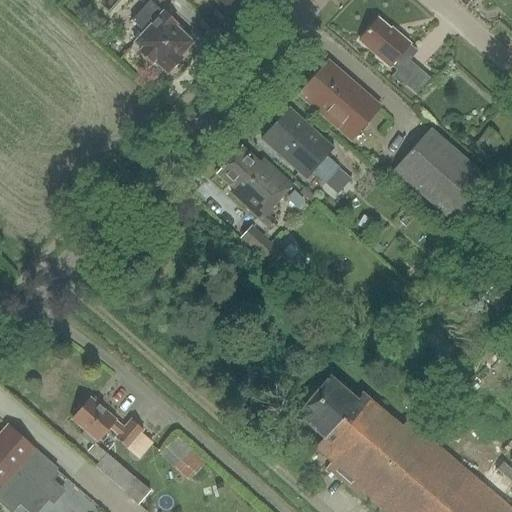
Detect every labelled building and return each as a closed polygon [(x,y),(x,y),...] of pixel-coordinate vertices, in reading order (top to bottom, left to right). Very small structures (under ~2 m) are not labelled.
[(183,54),(193,41),(174,24),(177,21),(152,0),(149,0),(131,20),(139,27),(142,23),(147,27),(134,41),(141,47),(138,51),(153,64),(158,62),(170,72),(184,57),(183,54)] [(379,18),(359,40),(389,67),(390,66),(397,71),(392,78),(404,89),(420,70),(408,59),(402,65),(395,59),(410,43),(398,32),(397,33),(379,18)] [(351,138),(380,106),(328,60),(300,93),(351,138)] [(289,107),(262,138),(306,176),(310,172),(325,184),(345,161),(330,149),(333,146),(289,107)] [(453,221),(490,180),(431,128),(394,169),(453,221)] [(267,209),(292,182),(262,155),(257,161),(240,146),(218,171),(235,186),(229,192),(267,225),(275,216),(267,209)] [(297,265),(252,228),(239,244),(284,281),(297,265)] [(374,511),(511,511),(511,510),(406,418),(399,426),(360,392),(354,399),(329,378),(297,415),(322,437),(314,446),(328,458),(321,466),(374,511)] [(91,397),(72,419),(85,431),(81,436),(93,447),(88,453),(99,462),(95,467),(140,505),(151,492),(99,448),(110,436),(136,459),(150,443),(139,434),(143,429),(132,418),(125,426),(91,397)] [(35,489),(54,469),(5,425),(0,431),(0,489),(23,511),(33,511),(45,498),(35,489)] [(225,477),(179,438),(162,457),(208,497),(225,477)]
